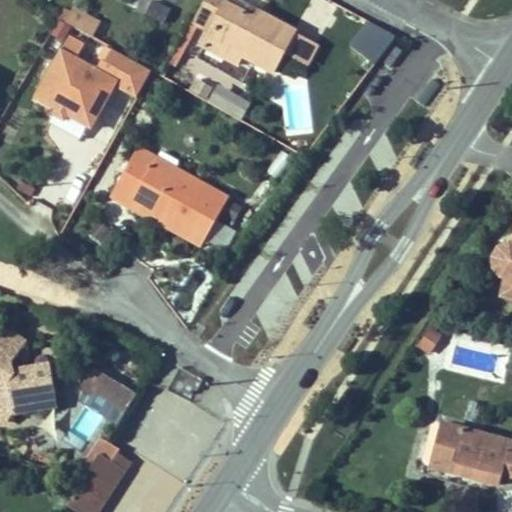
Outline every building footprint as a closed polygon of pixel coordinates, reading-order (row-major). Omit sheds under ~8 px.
[(184,0),(163,0),(162,3),(178,12),(184,0)] [(251,70),(280,85),(291,65),(303,44),(267,24),(263,31),(236,17),(240,10),(243,5),(234,0),(219,0),(200,35),(217,45),(209,59),(246,80),(251,70)] [(263,31),(267,24),(240,10),(236,17),(263,31)] [(62,43),(72,28),(58,19),(49,35),(62,43)] [(367,21),(351,49),(383,67),(398,38),(367,21)] [(303,44),(291,65),(315,77),(326,58),(303,44)] [(102,80),(67,60),(40,106),(61,118),(58,123),(71,131),(74,126),(95,138),(119,95),(141,108),(156,82),(117,59),(110,72),(107,70),(102,80)] [(117,206),(157,230),(161,224),(209,252),(231,214),(180,184),(177,188),(157,177),(160,173),(141,162),(117,206)] [(205,258),(209,252),(161,224),(157,230),(205,258)] [(511,245),(509,245),(499,249),(494,258),(495,265),(501,277),(507,278),(502,296),(511,298),(511,245)] [(418,337),(406,355),(416,361),(428,343),(418,337)] [(3,341),(0,345),(0,364),(15,375),(28,358),(3,341)] [(0,432),(6,437),(12,428),(58,422),(51,379),(17,384),(15,389),(8,385),(15,375),(0,364),(0,432)] [(85,409),(97,406),(108,388),(100,383),(81,387),(85,409)] [(124,424),(135,407),(108,388),(97,406),(124,424)] [(432,436),(420,433),(410,473),(422,476),(432,436)] [(511,455),(432,436),(422,476),(487,492),(490,480),(511,485),(511,455)] [(117,472),(100,463),(77,501),(94,508),(96,504),(117,472)] [(106,509),(126,477),(117,472),(96,504),(106,509)]
